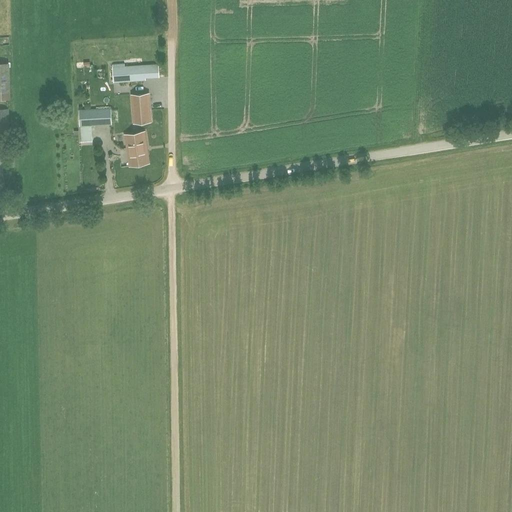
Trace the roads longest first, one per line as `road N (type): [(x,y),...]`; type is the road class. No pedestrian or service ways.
road 1 (unclassified): [(171,189),(511,134)]
road 2 (track): [(175,511),(171,189)]
road 3 (unclassified): [(0,216),(171,189)]
road 4 (unclassified): [(171,189),(170,40)]
